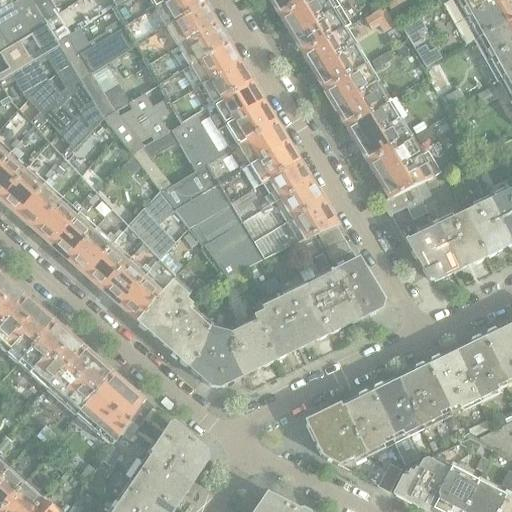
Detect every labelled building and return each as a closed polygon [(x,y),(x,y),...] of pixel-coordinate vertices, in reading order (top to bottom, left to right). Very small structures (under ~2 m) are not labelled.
[(0,0),(0,25),(33,6),(31,3),(29,0),(19,0),(12,4),(9,0),(0,0)] [(57,14),(49,0),(35,0),(31,3),(33,6),(44,23),(57,14)] [(135,50),(203,9),(197,0),(173,0),(123,30),(117,33),(97,45),(89,50),(68,62),(71,68),(80,82),(91,75),(135,49),(135,50)] [(109,0),(115,9),(129,0),(109,0)] [(123,30),(173,0),(129,0),(115,9),(112,11),(123,30)] [(310,0),(267,0),(279,19),(310,0)] [(342,30),(324,0),(310,0),(279,19),(301,55),(342,30)] [(377,0),(371,0),(368,2),(373,10),(380,5),(377,0)] [(403,0),(382,0),(390,12),(405,2),(403,0)] [(511,5),(511,6),(507,0),(456,0),(470,24),(466,26),(475,41),(511,20),(511,5)] [(0,53),(8,49),(45,25),(44,23),(33,6),(0,25),(0,53)] [(395,27),(383,8),(363,20),(371,32),(378,28),(383,35),(395,27)] [(158,88),(226,46),(203,9),(135,50),(158,88)] [(70,35),(57,14),(44,23),(45,25),(56,43),(70,35)] [(420,35),(426,31),(420,20),(402,31),(413,49),(424,42),(420,35)] [(511,20),(475,41),(483,56),(487,54),(502,80),(511,74),(511,20)] [(56,43),(45,25),(8,49),(0,53),(0,111),(9,106),(0,89),(0,81),(58,46),(56,43)] [(78,30),(70,35),(56,43),(58,46),(66,59),(68,62),(89,50),(78,30)] [(365,66),(343,30),(342,30),(301,55),(323,92),(365,66)] [(58,46),(0,81),(0,89),(13,82),(22,97),(35,89),(47,82),(38,67),(47,61),(56,76),(71,68),(68,62),(66,59),(58,46)] [(181,126),(249,85),(226,46),(158,88),(157,88),(165,100),(152,108),(144,96),(129,104),(128,105),(131,111),(119,118),(115,113),(103,121),(131,156),(143,148),(140,144),(150,138),(153,143),(168,134),(160,120),(172,113),(181,126)] [(375,71),(390,61),(386,54),(370,63),(375,71)] [(387,103),(365,66),(323,92),(345,128),(387,103)] [(60,94),(47,82),(37,92),(27,102),(38,114),(28,125),(31,129),(66,93),(80,82),(71,68),(56,76),(64,90),(60,94)] [(511,74),(502,80),(511,98),(511,74)] [(129,104),(118,85),(102,94),(91,75),(80,82),(92,103),(103,121),(115,113),(128,105),(129,104)] [(66,93),(31,129),(36,134),(46,123),(58,135),(73,118),(63,107),(70,100),(79,114),(92,103),(80,82),(66,93)] [(47,82),(35,89),(37,92),(47,82)] [(488,90),(483,82),(473,88),(477,96),(488,90)] [(205,167),(273,125),(249,85),(181,126),(168,134),(153,143),(143,148),(131,156),(144,174),(159,193),(160,194),(171,187),(150,159),(177,144),(194,173),(203,169),(205,167)] [(498,98),(492,88),(488,90),(477,96),(477,97),(483,107),(498,98)] [(465,102),(458,90),(444,98),(451,110),(465,102)] [(73,118),(58,135),(69,147),(59,158),(63,163),(103,121),(92,103),(79,114),(88,128),(86,130),(74,118),(73,118)] [(409,140),(387,103),(345,128),(367,165),(409,140)] [(0,203),(16,217),(63,163),(59,158),(36,134),(31,129),(28,125),(9,106),(0,111),(0,203)] [(426,129),(422,123),(411,129),(415,136),(426,129)] [(188,231),(298,166),(273,125),(205,167),(203,169),(194,173),(171,187),(160,194),(174,213),(188,231)] [(420,144),(434,136),(430,128),(415,137),(420,144)] [(440,175),(427,153),(420,158),(409,140),(367,165),(381,188),(377,190),(385,203),(414,189),(423,184),(433,180),(433,179),(440,175)] [(130,159),(120,169),(129,178),(140,169),(130,159)] [(84,277),(126,230),(95,197),(96,196),(63,163),(16,217),(84,277)] [(334,226),(298,166),(188,231),(227,279),(262,262),(314,237),(334,226)] [(486,194),(480,183),(475,186),(480,197),(486,194)] [(430,197),(423,184),(414,189),(421,202),(430,197)] [(421,202),(414,189),(385,203),(382,204),(389,217),(421,202)] [(511,191),(462,216),(484,259),(485,258),(488,259),(494,256),(495,253),(511,244),(511,191)] [(174,245),(158,228),(174,213),(160,194),(159,193),(143,211),(126,230),(84,277),(120,310),(167,255),(166,254),(174,245)] [(484,259),(462,216),(423,236),(405,243),(427,281),(434,283),(472,264),(475,266),(481,263),(482,260),(484,259)] [(378,310),(380,303),(334,226),(314,237),(323,256),(317,259),(323,270),(328,267),(332,275),(305,288),(301,280),(300,280),(327,335),(329,334),(331,336),(338,332),(339,330),(378,310)] [(136,324),(174,280),(172,278),(181,268),(167,255),(120,310),(136,324)] [(275,278),(266,262),(259,266),(268,281),(274,293),(280,290),(273,279),(275,278)] [(0,326),(23,300),(4,283),(4,279),(0,275),(0,326)] [(238,284),(234,276),(225,281),(229,289),(238,284)] [(187,313),(191,308),(190,307),(191,307),(185,302),(187,299),(172,286),(176,282),(174,280),(136,324),(137,324),(137,327),(143,332),(145,332),(178,361),(178,363),(184,368),(187,368),(189,370),(203,355),(208,332),(187,313)] [(327,335),(300,280),(281,289),(285,297),(260,310),(262,313),(252,318),(255,323),(274,361),(275,361),(277,362),(284,359),(285,356),(316,341),(318,342),(325,339),(326,336),(327,335)] [(274,293),(268,281),(260,285),(267,297),(274,293)] [(0,352),(15,366),(54,323),(46,316),(42,316),(23,300),(0,326),(0,352)] [(45,392),(81,351),(63,334),(63,331),(54,323),(15,366),(45,392)] [(274,361),(255,323),(229,336),(208,332),(203,355),(189,370),(189,373),(195,378),(198,378),(209,388),(217,389),(262,367),(264,368),(271,365),(272,362),(274,361)] [(511,324),(481,340),(504,385),(511,381),(511,324)] [(504,385),(481,340),(425,367),(448,413),(461,406),(463,410),(498,394),(495,389),(504,385)] [(74,418),(112,375),(104,367),(100,368),(81,351),(45,392),(73,417),(74,418)] [(449,416),(448,413),(425,367),(368,394),(383,425),(392,444),(449,416)] [(125,425),(140,403),(119,384),(121,382),(112,375),(74,418),(83,425),(110,448),(112,445),(125,425)] [(392,444),(383,425),(368,394),(337,409),(337,408),(304,424),(321,459),(336,467),(348,461),(350,465),(392,444)] [(137,428),(151,409),(142,401),(140,403),(125,425),(112,445),(113,446),(120,437),(123,440),(133,425),(137,428)] [(511,421),(511,408),(502,414),(507,424),(511,421)] [(474,438),(490,430),(486,421),(466,431),(468,435),(474,438)] [(511,430),(511,423),(507,425),(500,429),(507,433),(511,430)] [(55,437),(45,427),(38,435),(48,444),(55,437)] [(204,462),(203,455),(174,429),(172,432),(169,429),(149,456),(132,482),(172,510),(204,462)] [(507,437),(507,433),(500,429),(496,431),(491,434),(496,436),(501,439),(503,440),(507,437)] [(490,447),(496,436),(491,434),(489,434),(479,439),(479,440),(478,441),(490,447)] [(495,449),(501,439),(496,436),(490,447),(495,449)] [(0,454),(10,443),(5,439),(0,445),(0,454)] [(500,452),(506,442),(503,440),(501,439),(495,449),(500,452)] [(147,447),(137,440),(133,444),(144,452),(147,447)] [(467,450),(471,441),(469,440),(459,445),(459,446),(467,450)] [(475,455),(480,446),(471,441),(467,450),(475,455)] [(505,455),(511,444),(506,442),(500,452),(505,455)] [(436,451),(433,443),(428,445),(432,453),(436,451)] [(144,452),(133,444),(130,449),(140,456),(144,452)] [(482,474),(488,463),(480,459),(474,470),(482,474)] [(462,511),(477,484),(448,469),(446,472),(425,461),(420,464),(415,472),(413,471),(410,475),(407,473),(403,480),(401,479),(393,494),(396,496),(395,497),(418,509),(418,507),(423,510),(423,511),(424,511),(462,511)] [(61,476),(68,468),(62,463),(55,471),(61,476)] [(86,481),(93,471),(87,466),(79,476),(86,481)] [(388,493),(400,472),(389,466),(378,488),(388,493)] [(3,507),(21,485),(5,470),(0,476),(0,511),(1,511),(5,508),(3,507)] [(170,511),(172,510),(132,482),(111,511),(170,511)] [(511,511),(511,501),(477,484),(462,511),(511,511)] [(30,511),(40,501),(21,485),(3,507),(5,508),(1,511),(30,511)] [(293,511),(265,497),(265,499),(263,497),(254,511),(255,511),(293,511)] [(52,511),(40,501),(30,511),(52,511)]
